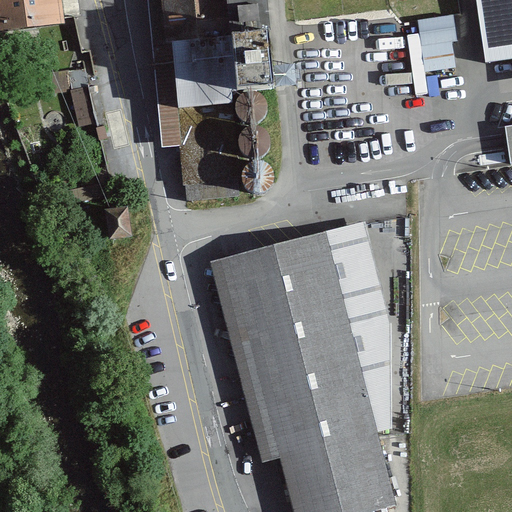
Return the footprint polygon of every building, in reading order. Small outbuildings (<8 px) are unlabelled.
[(58,0),(0,0),(0,36),(63,27),(58,0)] [(226,0),(162,0),(164,21),(228,15),(226,0)] [(511,0),(475,0),(484,65),(511,60),(511,65),(511,0)] [(455,13),(417,19),(427,72),(454,68),(450,44),(461,42),(455,13)] [(267,32),(231,35),(236,91),(272,88),(267,32)] [(231,35),(172,40),(178,108),(232,104),(231,91),(236,91),(231,35)] [(86,86),(82,68),(38,75),(41,94),(86,86)] [(267,106),(266,101),(263,97),(258,94),(253,93),(248,93),(244,96),(240,99),(238,103),(237,108),(238,113),(240,117),(244,120),(248,122),(253,123),(258,122),(262,119),(265,115),(267,111),(267,106)] [(232,104),(178,108),(184,184),(239,180),(232,104)] [(270,140),(268,136),(265,132),(261,129),(256,128),(251,128),(246,130),(243,134),(240,138),(240,143),(241,147),(243,152),(246,155),(251,157),(255,158),(260,157),(264,154),(268,150),(270,146),(270,140)] [(274,175),(272,170),(269,166),(265,163),(260,162),(254,162),(250,165),(246,168),(244,172),(244,177),(244,182),(247,186),(250,189),(254,191),(259,192),(264,191),(268,188),(272,185),(273,180),(274,175)] [(392,325),(362,216),(208,259),(263,455),(282,450),(299,511),(336,511),(387,498),(368,432),(393,425),(392,325)]
